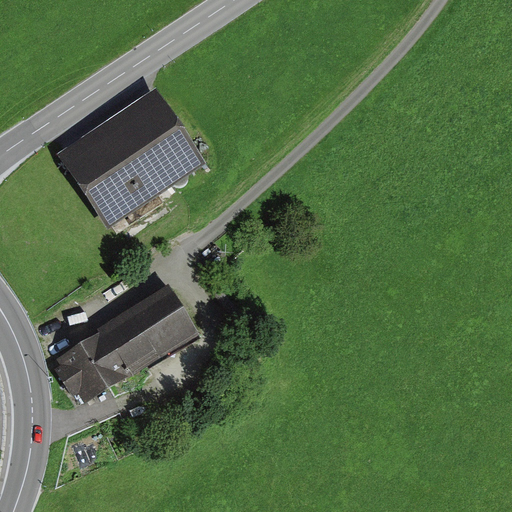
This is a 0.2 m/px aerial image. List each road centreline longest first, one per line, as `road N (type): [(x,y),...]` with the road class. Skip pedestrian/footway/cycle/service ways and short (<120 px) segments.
road 1 (track): [(26,352),(196,245),(370,84),(442,0)]
road 2 (tertiary): [(236,0),(0,157)]
road 3 (primary): [(15,511),(37,410),(26,352),(0,303)]
